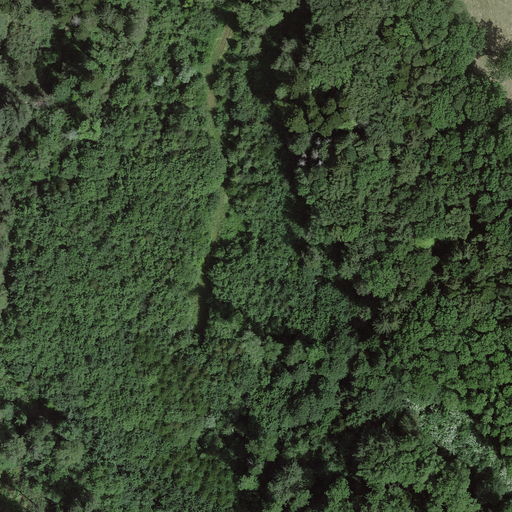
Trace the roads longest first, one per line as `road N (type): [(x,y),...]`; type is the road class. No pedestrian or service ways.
road 1 (track): [(243,0),(209,79),(226,159),(203,298),(216,427),(241,460),(257,511)]
road 2 (track): [(310,511),(396,423),(478,389),(511,386)]
